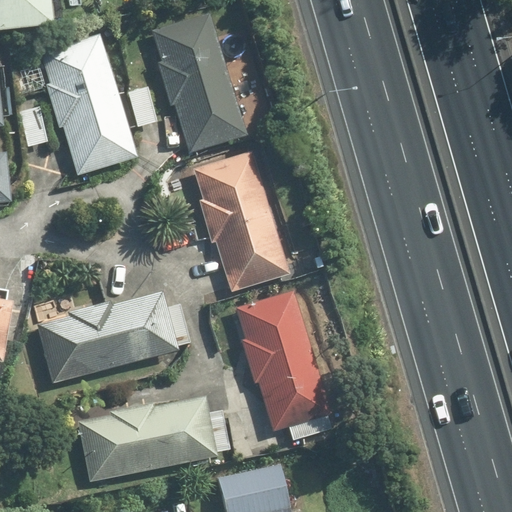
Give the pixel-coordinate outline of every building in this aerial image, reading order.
[(0,0),(0,35),(55,31),(52,0),(0,0)] [(244,138),(203,15),(144,34),(185,158),(244,138)] [(130,161),(94,38),(36,55),(46,87),(42,88),(55,132),(58,131),(72,178),(130,161)] [(141,86),(119,93),(131,131),(153,125),(141,86)] [(42,146),(33,107),(11,113),(21,152),(42,146)] [(285,279),(247,152),(183,171),(205,245),(212,243),(228,296),(285,279)] [(327,417),(287,292),(230,310),(240,339),(232,342),(247,387),(254,384),(269,431),(281,427),(287,444),(318,434),(314,421),(327,417)] [(36,327),(50,383),(187,349),(176,305),(160,309),(157,296),(107,308),(106,303),(62,314),(63,320),(36,327)] [(71,423),(81,483),(212,462),(211,456),(225,454),(218,412),(204,414),(203,403),(149,412),(147,402),(105,409),(106,417),(71,423)] [(385,503),(375,451),(338,459),(348,510),(385,503)] [(283,511),(274,466),(212,479),(218,511),(283,511)]
